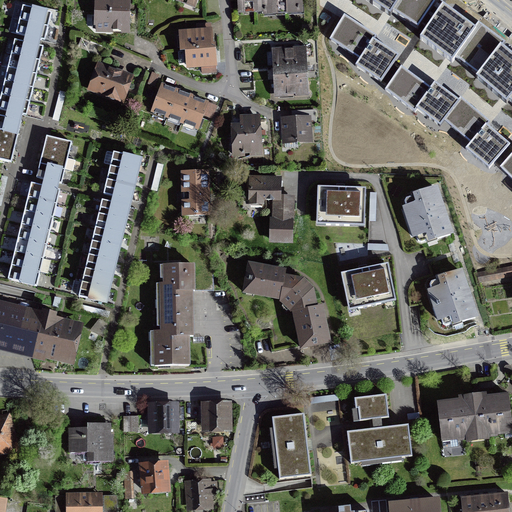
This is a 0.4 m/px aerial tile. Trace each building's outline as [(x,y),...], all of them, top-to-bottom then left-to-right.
[(111,11),(129,11),(129,0),(94,0),(94,12),(111,13),(111,11)] [(167,0),(193,10),(196,0),(167,0)] [(239,0),(240,17),(263,15),(263,19),(301,17),(300,0),(239,0)] [(365,0),(391,16),(393,13),(418,29),(438,0),(365,0)] [(51,13),(16,4),(9,32),(44,41),(45,37),(48,25),(51,13)] [(474,30),(443,6),(420,39),(452,63),(456,58),(478,75),(476,78),(506,104),(509,101),(511,103),(511,55),(502,48),(505,44),(489,32),(479,24),(474,30)] [(111,13),(94,12),(94,32),(128,33),(129,11),(111,11),(111,13)] [(329,40),(360,60),(357,63),(355,66),(381,83),(399,57),(375,41),(377,37),(360,26),(344,16),(329,40)] [(184,50),(214,48),(213,30),(177,33),(178,51),(184,50)] [(31,91),(33,85),(36,71),(39,59),(42,46),(14,40),(0,100),(0,108),(25,115),(27,106),(31,91)] [(214,48),(184,50),(185,72),(201,70),(202,76),(216,75),(214,48)] [(404,56),(423,76),(432,68),(413,48),(404,56)] [(276,73),(276,87),(277,95),(307,94),(305,49),(275,50),(275,54),(276,73)] [(88,93),(124,105),(133,78),(97,66),(88,93)] [(461,98),(458,101),(445,91),(435,83),(431,89),(401,67),(385,91),(415,113),(417,110),(440,127),(444,122),(470,143),(466,150),(489,169),(510,145),(496,134),(487,127),(490,123),(461,98)] [(184,94),(170,88),(161,85),(151,112),(198,130),(208,103),(200,100),(184,94)] [(0,116),(0,160),(11,163),(14,154),(17,140),(19,132),(22,122),(0,116)] [(232,139),(260,137),(259,117),(239,118),(239,127),(231,127),(232,139)] [(281,120),(282,146),(312,145),(311,118),(281,120)] [(45,145),(42,157),(38,171),(37,177),(62,183),(65,170),(72,172),(76,159),(68,157),(72,144),(48,137),(45,145)] [(260,137),(232,139),(233,157),(261,155),(260,137)] [(104,195),(131,202),(132,197),(136,183),(139,169),(141,160),(114,154),(104,195)] [(511,154),(500,168),(511,179),(511,154)] [(209,174),(180,175),(180,220),(209,219),(209,174)] [(268,244),(292,245),(294,197),(281,196),(281,180),(248,179),(247,207),(263,209),(264,203),(272,204),(271,221),(268,221),(268,244)] [(23,219),(20,232),(16,245),(13,259),(10,272),(8,279),(37,286),(40,272),(47,274),(50,261),(43,259),(60,191),(31,184),(29,192),(26,204),(23,219)] [(365,188),(317,189),(318,219),(327,219),(327,226),(354,226),(354,220),(365,220),(365,188)] [(424,237),(428,247),(453,238),(436,189),(411,198),(414,206),(401,210),(412,242),(424,237)] [(107,297),(111,283),(114,270),(117,256),(121,241),(124,229),(128,215),(130,207),(102,201),(78,297),(106,304),(107,297)] [(511,234),(485,239),(488,257),(511,253),(511,234)] [(387,264),(339,274),(347,310),(394,300),(387,264)] [(161,314),(193,313),(192,291),(214,290),(213,273),(190,275),(190,266),(163,267),(164,284),(159,284),(161,314)] [(302,282),(282,278),(283,272),(250,266),(245,291),(280,296),(288,305),(306,286),(302,282)] [(511,275),(511,267),(483,273),(482,272),(476,273),(479,281),(511,275)] [(439,289),(426,294),(437,325),(449,321),(452,330),(478,321),(462,272),(436,281),(439,289)] [(306,286),(288,305),(296,315),(303,347),(328,341),(321,310),(317,311),(313,291),(306,286)] [(85,322),(0,300),(0,349),(45,361),(46,358),(74,365),(85,322)] [(193,313),(161,314),(162,333),(148,334),(149,370),(190,368),(189,341),(195,341),(193,313)] [(296,333),(269,338),(272,353),(299,348),(296,333)] [(338,392),(312,394),(312,406),(339,405),(338,392)] [(459,399),(436,402),(441,445),(465,442),(465,446),(490,443),(490,439),(511,436),(511,428),(508,395),(487,397),(487,393),(459,397),(459,399)] [(386,395),(355,398),(357,419),(388,417),(386,395)] [(231,403),(204,403),(205,434),(232,434),(231,403)] [(153,421),(153,432),(176,431),(175,407),(146,408),(146,421),(153,421)] [(303,415),(273,419),(280,479),(311,475),(303,415)] [(138,417),(124,417),(125,432),(138,431),(138,417)] [(0,450),(18,447),(13,418),(0,420),(0,450)] [(85,464),(113,463),(112,425),(85,425),(85,429),(67,429),(67,455),(85,455),(85,464)] [(373,429),(347,433),(351,462),(412,454),(407,425),(382,428),(384,442),(375,443),(373,429)] [(167,463),(139,465),(142,495),(170,493),(167,463)] [(132,472),(125,473),(127,499),(133,498),(132,472)] [(215,481),(186,484),(189,509),(212,506),(211,495),(216,494),(215,481)] [(101,511),(101,495),(66,496),(66,511),(101,511)] [(117,510),(117,496),(104,496),(105,511),(117,510)] [(508,511),(507,496),(462,500),(462,511),(508,511)] [(438,511),(437,500),(391,505),(391,511),(438,511)] [(371,511),(379,511),(378,501),(371,501),(371,511)]
